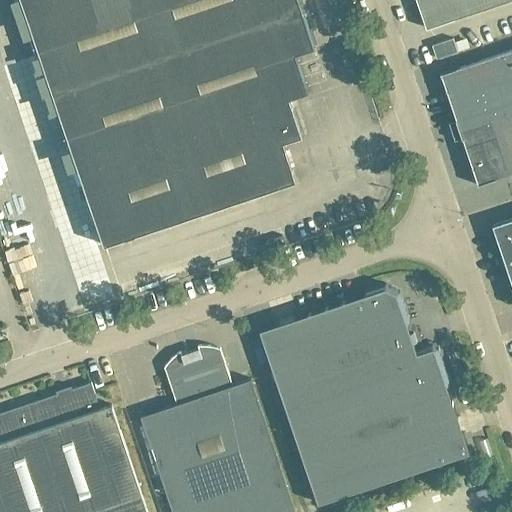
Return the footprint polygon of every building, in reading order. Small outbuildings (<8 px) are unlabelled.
[(22,0),(104,244),(296,180),(283,141),(302,135),(289,97),(308,91),(296,53),(314,46),(298,0),(22,0)] [(508,0),(417,0),(427,27),(508,0)] [(458,50),(453,37),(432,44),(437,57),(458,50)] [(466,37),(455,41),(458,50),(469,46),(466,37)] [(479,183),(511,171),(511,49),(442,73),(479,183)] [(310,154),(291,160),(293,169),(312,163),(310,154)] [(511,218),(493,224),(511,281),(511,218)] [(416,340),(413,330),(410,332),(407,324),(410,318),(400,290),(386,283),(367,289),(365,294),(260,329),(282,394),(416,350),(413,342),(416,340)] [(296,510),(251,378),(233,384),(220,347),(217,346),(215,346),(214,345),(212,345),(210,345),(208,344),(207,344),(205,344),(203,344),(201,344),(200,344),(198,344),(199,348),(181,353),(180,350),(177,352),(176,353),(175,354),(173,355),(172,357),(171,358),(170,359),(168,360),(167,362),(166,363),(165,364),(164,366),(177,403),(141,415),(173,511),(296,511),(296,510)] [(469,452),(447,386),(449,380),(438,347),(432,344),(416,350),(282,394),(318,503),(469,452)] [(0,511),(147,511),(112,403),(101,407),(92,381),(58,392),(0,411),(0,511)]
